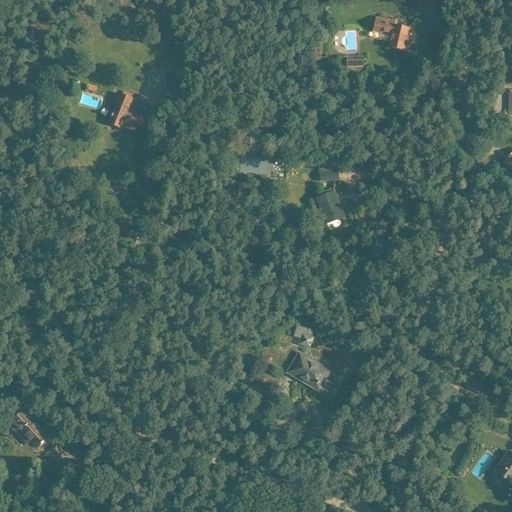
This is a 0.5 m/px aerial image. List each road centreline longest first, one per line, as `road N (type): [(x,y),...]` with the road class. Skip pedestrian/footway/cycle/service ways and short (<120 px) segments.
road 1 (unclassified): [(419,511),(485,0)]
road 2 (unclassified): [(358,511),(141,435),(0,240)]
